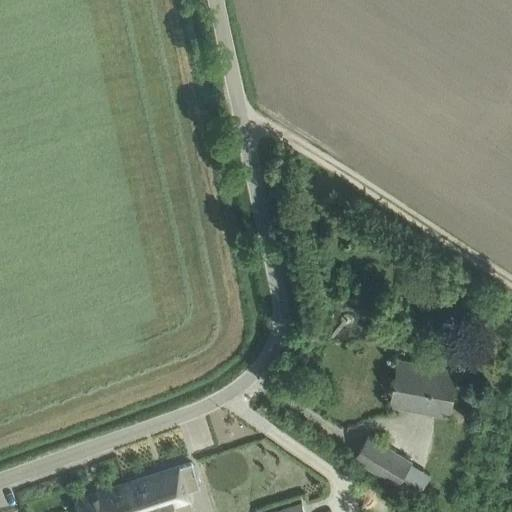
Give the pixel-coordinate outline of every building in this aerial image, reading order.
[(399,359),(391,404),(449,415),(458,370),(399,359)] [(411,461),(369,435),(357,455),(397,482),(411,461)] [(191,462),(125,483),(131,502),(133,501),(136,511),(192,511),(186,491),(199,487),(191,462)] [(125,483),(75,499),(78,511),(136,511),(133,501),(131,502),(125,483)] [(304,511),(301,501),(268,511),(304,511)]
